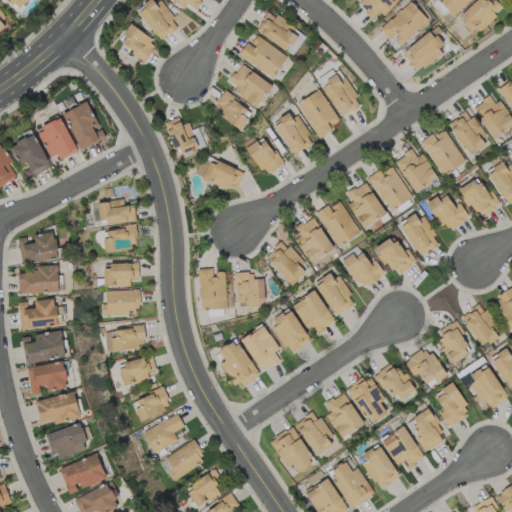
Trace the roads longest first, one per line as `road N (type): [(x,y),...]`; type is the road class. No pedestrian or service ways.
road 1 (residential): [(281,511),(190,375),(147,149),(129,99),(76,33)]
road 2 (residential): [(511,43),(403,107),(233,231)]
road 3 (residential): [(226,431),(400,312)]
road 4 (residential): [(147,149),(0,225)]
road 5 (residential): [(0,371),(39,492),(54,511)]
road 6 (residential): [(403,107),(297,0)]
road 7 (secondary): [(102,0),(76,33),(0,93)]
